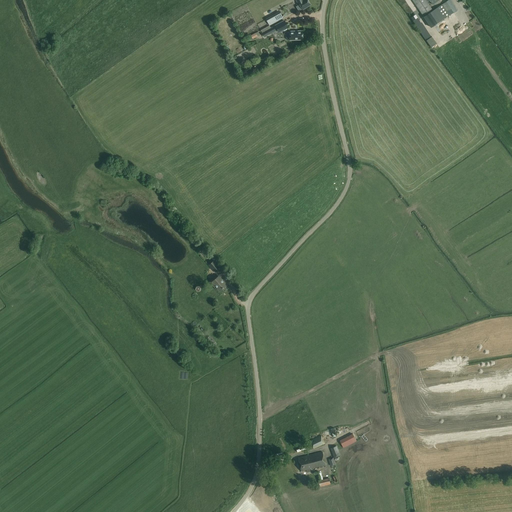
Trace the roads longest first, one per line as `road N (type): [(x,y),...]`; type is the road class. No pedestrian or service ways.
road 1 (unclassified): [(233,511),(259,455),(248,301),(346,189),(348,161),(322,31),(326,0)]
road 2 (track): [(381,354),(259,419)]
